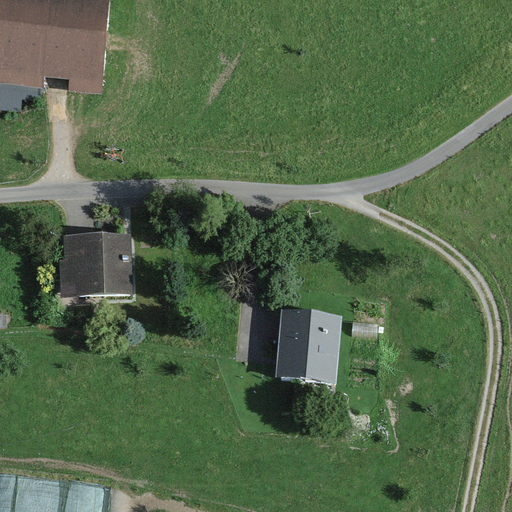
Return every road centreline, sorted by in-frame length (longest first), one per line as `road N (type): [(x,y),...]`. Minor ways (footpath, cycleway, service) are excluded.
road 1 (track): [(0,201),(145,192),(341,194),(410,175),(511,110)]
road 2 (track): [(341,194),(445,249),(478,283),(496,320),(497,363),(469,511)]
